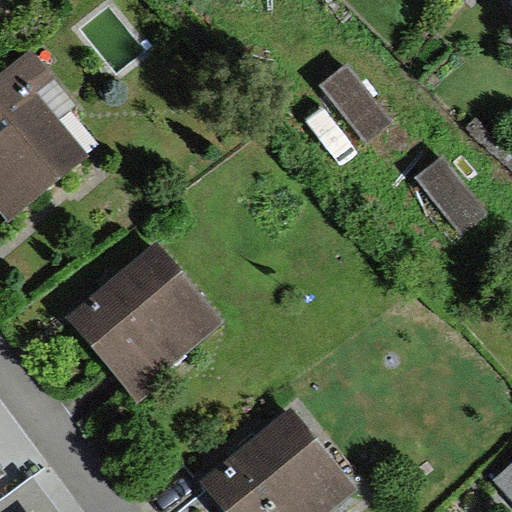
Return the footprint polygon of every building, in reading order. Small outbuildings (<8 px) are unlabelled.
[(30,55),(0,79),(0,213),(8,224),(88,160),(61,127),(78,114),(30,55)] [(339,61),(312,82),(353,135),(380,115),(339,61)] [(443,150),(415,169),(451,224),(479,206),(443,150)] [(152,256),(72,324),(137,400),(217,332),(152,256)] [(292,420),(206,486),(225,511),(322,511),(348,493),(292,420)] [(511,496),(511,465),(497,479),(511,496)] [(0,511),(54,511),(33,482),(0,506),(0,511)]
